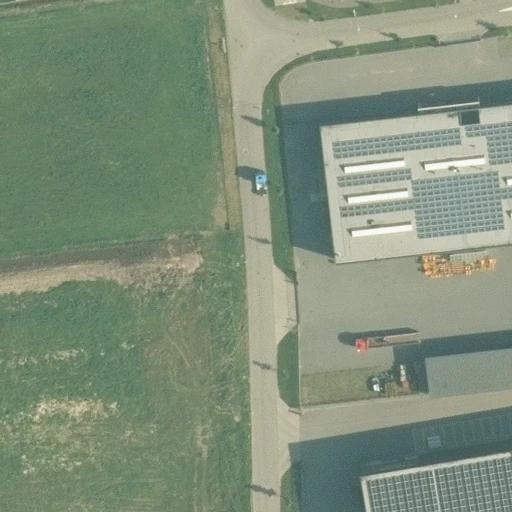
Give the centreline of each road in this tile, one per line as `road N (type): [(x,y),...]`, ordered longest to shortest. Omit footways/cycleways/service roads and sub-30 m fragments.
road 1 (unknown): [(511,295),(346,307),(331,299),(323,280),(305,115),(333,92),(455,71),(461,52),(454,21)]
road 2 (unclassified): [(268,511),(243,44)]
road 3 (unknown): [(511,405),(263,431)]
road 4 (unclassified): [(454,21),(243,44)]
